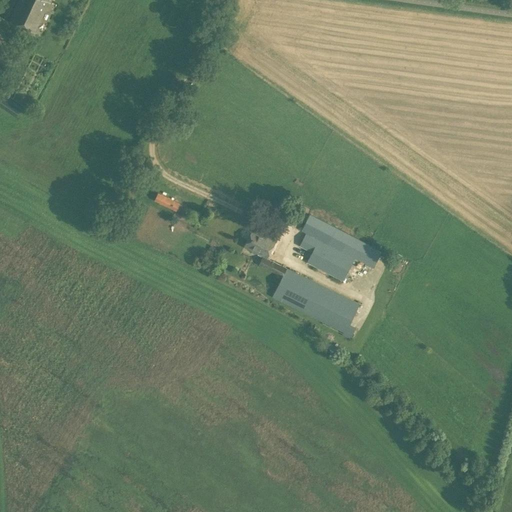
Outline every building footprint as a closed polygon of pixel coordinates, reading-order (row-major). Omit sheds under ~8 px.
[(50,0),(18,0),(9,20),(35,32),(50,0)] [(157,191),(153,198),(174,209),(177,202),(157,191)] [(298,246),(312,253),(308,261),(343,279),(355,256),(374,266),(381,252),(308,215),(302,228),(306,231),(298,246)] [(253,229),(243,247),(263,257),(267,259),(276,241),(253,229)] [(258,265),(282,277),(286,269),(266,259),(267,259),(263,257),(258,265)] [(358,306),(286,269),(282,277),(272,296),(345,332),(358,306)]
